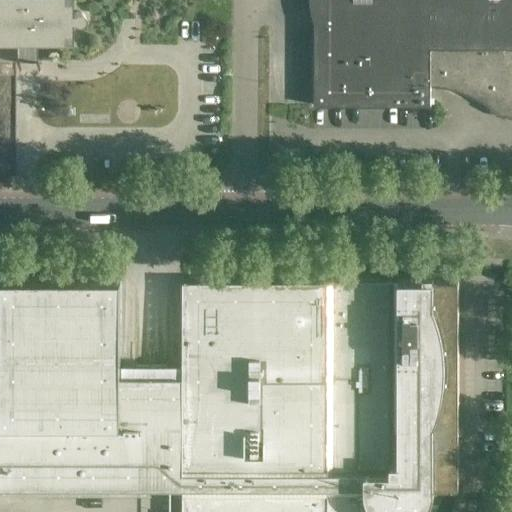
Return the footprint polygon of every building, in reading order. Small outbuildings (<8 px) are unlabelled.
[(0,0),(0,43),(71,43),(71,23),(74,23),(76,24),(77,25),(79,25),(81,24),(82,23),(83,22),(84,22),(84,21),(84,20),(85,19),(85,18),(84,16),(84,15),(83,14),(82,13),(80,12),(79,12),(77,12),(76,12),(74,13),(71,13),(70,0),(0,0)] [(511,0),(319,0),(320,22),(314,22),(314,105),(430,105),(431,86),(436,87),(443,88),(451,89),(456,90),(461,92),(468,95),(473,97),(478,99),(484,103),(488,106),(490,108),(505,116),(511,118),(511,0)] [(349,110),(350,130),(410,129),(410,109),(349,110)] [(330,111),(330,122),(344,122),(344,111),(330,111)] [(183,377),(120,377),(120,281),(0,280),(0,488),(183,489),(182,511),(424,511),(426,511),(428,507),(430,505),(431,502),(432,499),(433,496),(434,493),(434,489),(458,489),(458,280),(434,280),(434,275),(423,275),(423,280),(398,280),(398,281),(183,281),(183,377)]
